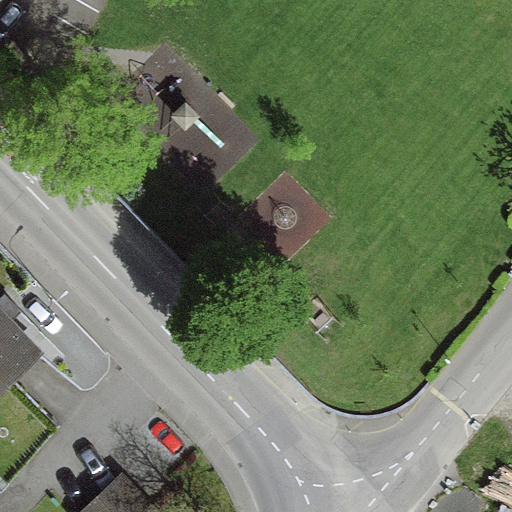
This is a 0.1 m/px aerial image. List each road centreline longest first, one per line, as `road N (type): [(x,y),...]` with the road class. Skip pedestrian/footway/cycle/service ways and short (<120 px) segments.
road 1 (secondary): [(308,502),(227,397),(0,163)]
road 2 (residential): [(511,326),(409,458),(360,487),(308,502)]
